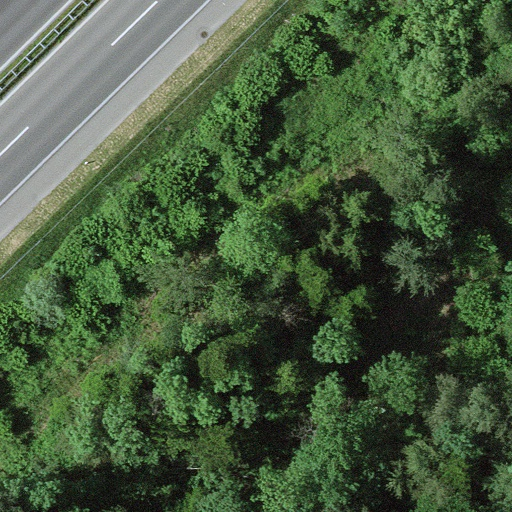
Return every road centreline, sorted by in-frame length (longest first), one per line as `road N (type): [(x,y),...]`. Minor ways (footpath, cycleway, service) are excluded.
road 1 (motorway): [(0,155),(158,0)]
road 2 (track): [(466,0),(350,116)]
